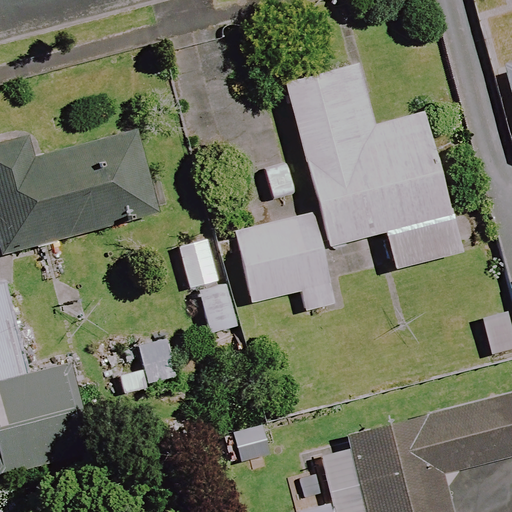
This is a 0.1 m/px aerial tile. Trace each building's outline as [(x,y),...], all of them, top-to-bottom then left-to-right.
[(388,274),(453,256),(415,117),(366,131),(349,68),(277,87),(322,251),(377,236),(388,274)] [(511,71),(498,76),(511,124),(511,71)] [(0,147),(0,259),(150,219),(129,141),(26,169),(19,142),(0,147)] [(327,308),(304,217),(227,236),(244,307),(294,295),(299,315),(327,308)] [(230,330),(207,243),(173,252),(183,292),(191,290),(203,337),(230,330)] [(58,370),(21,379),(0,291),(0,473),(78,455),(58,370)] [(511,458),(511,395),(339,437),(356,511),(443,511),(435,477),(511,458)]
